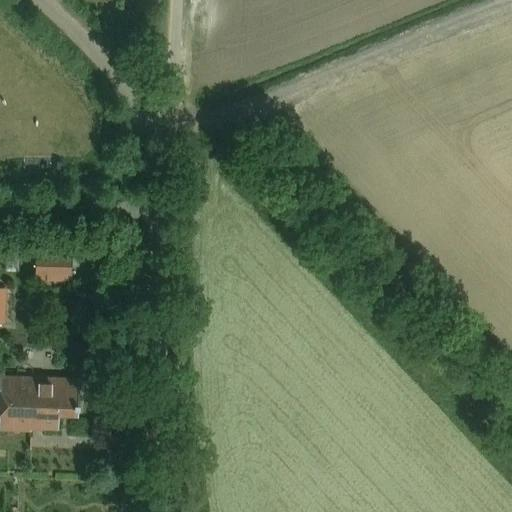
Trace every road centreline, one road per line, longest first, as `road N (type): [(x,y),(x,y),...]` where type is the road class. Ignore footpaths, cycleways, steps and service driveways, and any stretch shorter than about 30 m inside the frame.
road 1 (unclassified): [(152,511),(157,212),(139,121)]
road 2 (unclassified): [(139,121),(108,68),(38,0)]
road 3 (unclassified): [(139,121),(167,115),(177,0)]
